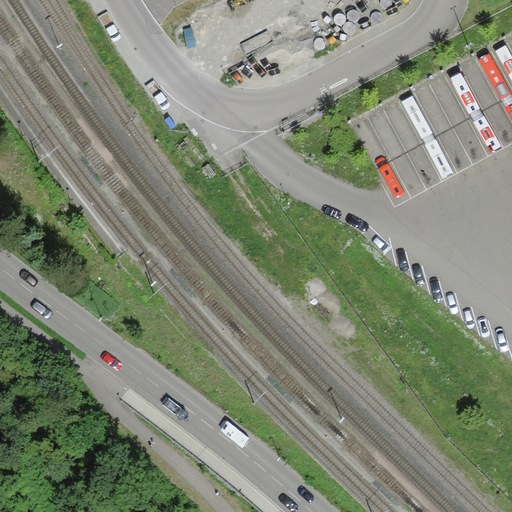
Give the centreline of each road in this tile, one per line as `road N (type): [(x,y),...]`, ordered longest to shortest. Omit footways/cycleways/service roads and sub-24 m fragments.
road 1 (residential): [(450,0),(436,22),(273,110),(235,112),(180,81),(124,0)]
road 2 (primary): [(308,511),(0,261)]
